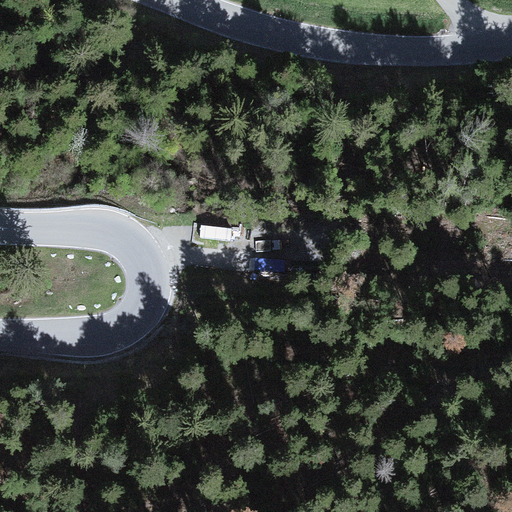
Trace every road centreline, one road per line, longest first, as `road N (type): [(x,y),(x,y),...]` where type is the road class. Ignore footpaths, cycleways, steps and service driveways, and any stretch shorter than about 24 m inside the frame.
road 1 (tertiary): [(0,334),(110,333),(142,310),(149,274),(132,243),(114,233),(0,226)]
road 2 (tertiary): [(175,0),(346,48),(420,52),(497,43)]
